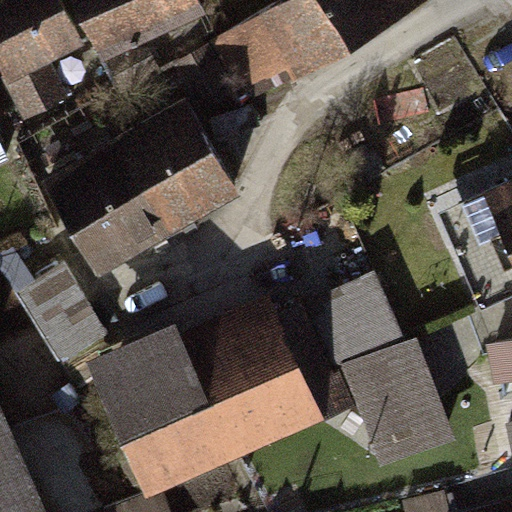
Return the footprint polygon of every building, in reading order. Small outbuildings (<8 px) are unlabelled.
[(0,0),(0,99),(8,115),(60,89),(44,58),(77,41),(86,60),(193,7),(189,0),(0,0)] [(255,0),(261,8),(167,58),(201,108),(232,86),(242,101),(404,0),(255,0)] [(174,89),(29,171),(85,270),(230,188),(174,89)] [(511,174),(451,202),(494,295),(511,286),(511,174)] [(162,319),(74,355),(128,486),(350,395),(376,459),(445,431),(377,264),(270,308),(263,291),(166,331),(162,319)] [(511,464),(511,339),(486,344),(493,378),(511,374),(511,419),(500,422),(509,465),(511,464)] [(37,511),(0,432),(0,511),(37,511)] [(116,511),(179,511),(171,483),(113,500),(116,511)] [(511,511),(511,498),(453,511),(511,511)]
